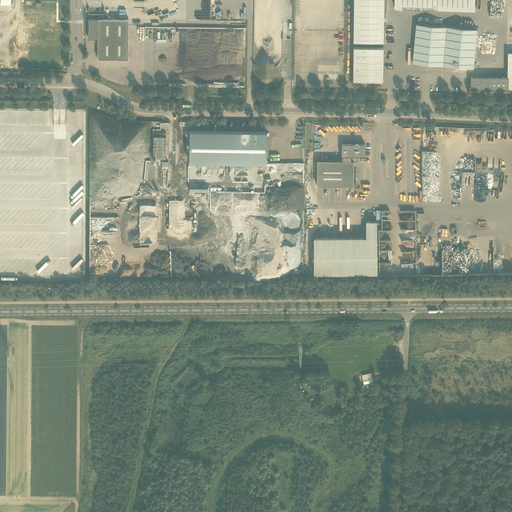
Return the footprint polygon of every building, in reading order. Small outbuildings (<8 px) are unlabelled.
[(353,0),(353,42),(383,42),(383,0),(353,0)] [(474,0),(393,0),(393,5),(474,9),(474,0)] [(98,59),(128,59),(129,27),(129,19),(89,19),(88,36),(91,36),(93,39),(98,39),(98,59)] [(477,29),(416,24),(412,62),(473,68),(477,29)] [(20,46),(20,56),(23,56),(23,58),(29,58),(29,46),(20,46)] [(383,47),(353,47),(353,80),(383,80),(383,47)] [(507,77),(470,76),(470,89),(508,89),(511,89),(511,52),(508,52),(507,77)] [(155,130),(154,155),(167,155),(167,130),(155,130)] [(300,132),(190,131),(190,163),(267,164),(266,209),(298,210),(300,132)] [(365,156),(365,144),(359,144),(359,143),(358,142),(357,142),(356,142),(355,143),(354,144),(342,144),(342,156),(342,160),(317,160),(317,186),(354,186),(354,161),(355,161),(355,160),(356,160),(357,160),(357,159),(358,159),(358,158),(358,157),(359,157),(359,156),(365,156)] [(412,220),(412,210),(400,211),(400,220),(412,220)] [(377,221),(366,221),(366,236),(366,237),(314,238),(314,275),(377,274),(377,221)] [(372,384),(374,383),(371,372),(362,375),(364,384),(372,382),(372,384)]
